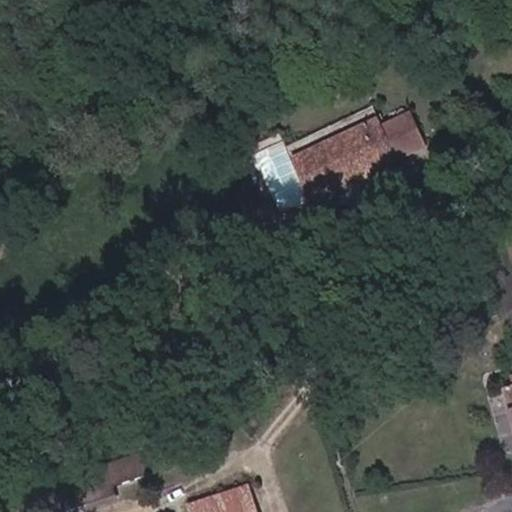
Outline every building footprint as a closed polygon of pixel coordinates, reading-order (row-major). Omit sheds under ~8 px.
[(401,112),(397,115),(380,123),(374,114),(287,153),(306,194),(351,173),(354,179),(370,171),(368,166),(393,154),(392,152),(414,143),(401,112)] [(260,243),(296,228),(286,207),(271,214),(266,201),(247,208),(249,209),(248,212),(246,213),(249,222),(252,222),(253,226),(244,230),(248,240),(257,236),(260,243)] [(510,446),(511,445),(511,375),(511,376),(511,380),(511,385),(504,389),(492,392),(510,446)] [(501,380),(504,389),(511,385),(511,380),(511,376),(501,380)] [(83,511),(116,499),(112,489),(150,472),(141,451),(53,490),(63,511),(83,511)] [(256,511),(246,488),(192,511),(256,511)]
